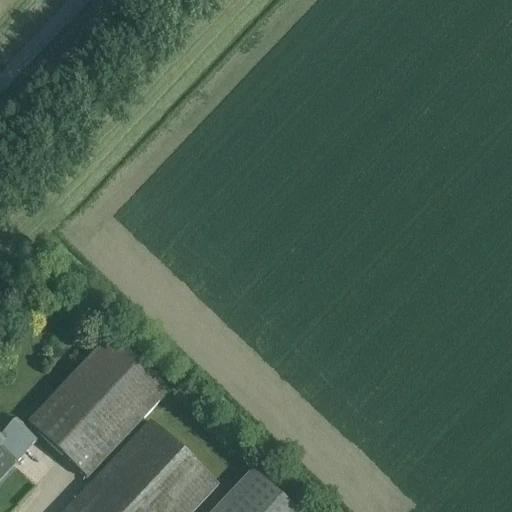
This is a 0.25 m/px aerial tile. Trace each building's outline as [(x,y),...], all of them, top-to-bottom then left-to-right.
[(27,425),(85,480),(168,393),(110,337),(27,425)] [(0,437),(0,479),(36,441),(15,422),(0,437)] [(150,423),(66,511),(192,511),(217,486),(150,423)] [(39,488),(54,473),(46,465),(31,481),(39,488)] [(214,511),(294,511),(252,472),(214,511)]
